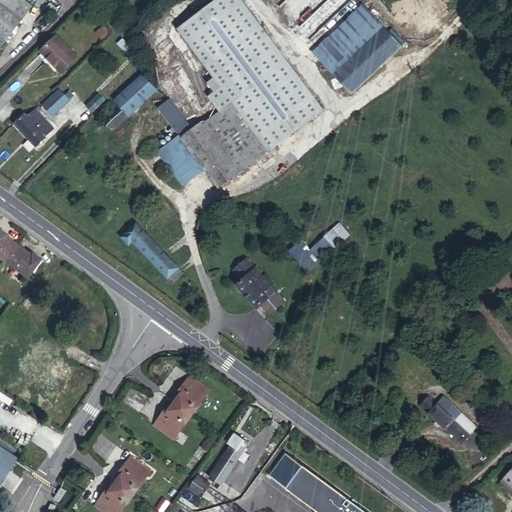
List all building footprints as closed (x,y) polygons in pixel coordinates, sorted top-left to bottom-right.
[(0,0),(0,15),(18,29),(34,7),(27,0),(0,0)] [(242,0),(217,0),(179,29),(215,78),(209,83),(215,91),(209,98),(218,110),(230,99),(271,154),(327,111),(242,0)] [(363,6),(314,50),(351,92),(401,46),(363,6)] [(0,57),(18,29),(0,15),(0,57)] [(59,30),(39,49),(61,70),(79,52),(59,30)] [(116,97),(120,100),(131,116),(159,90),(142,73),(116,97)] [(71,101),(56,86),(39,102),(54,116),(71,101)] [(194,128),(172,99),(159,108),(177,134),(180,138),(194,128)] [(131,116),(120,100),(115,105),(125,120),(131,116)] [(218,110),(202,123),(232,162),(239,172),(268,150),(230,100),(218,110)] [(125,120),(115,105),(102,118),(114,129),(125,120)] [(27,115),(24,111),(13,121),(36,144),(45,135),(42,131),(49,124),(34,107),(27,115)] [(194,128),(180,138),(211,178),(232,162),(202,123),(194,128)] [(177,134),(155,151),(181,185),(203,168),(180,138),(177,134)] [(232,162),(211,178),(218,188),(239,172),(232,162)] [(167,278),(177,268),(135,224),(119,237),(127,246),(132,242),(152,263),(167,278)] [(0,256),(7,261),(19,245),(6,235),(8,233),(0,226),(0,256)] [(334,226),(325,234),(335,244),(344,236),(334,226)] [(335,244),(325,234),(302,254),(312,265),(335,244)] [(31,254),(19,245),(7,261),(29,277),(43,258),(34,251),(31,254)] [(242,280),(237,284),(257,307),(260,305),(269,315),(284,301),(270,285),(273,282),(265,274),(262,277),(245,258),(233,269),(242,280)] [(39,361),(11,341),(0,357),(28,376),(39,361)] [(65,380),(39,361),(28,376),(55,395),(65,380)] [(180,398),(177,403),(194,415),(211,393),(191,378),(178,396),(180,398)] [(441,425),(461,444),(477,428),(455,407),(448,415),(429,397),(420,407),(436,421),(433,424),(437,428),(441,425)] [(158,424),(177,438),(194,415),(177,403),(174,407),(171,406),(158,424)] [(254,445),(239,435),(233,444),(237,447),(217,479),(228,486),(254,445)] [(0,452),(0,481),(14,462),(0,452)] [(325,511),(372,511),(293,454),(276,476),(325,511)] [(119,478),(115,483),(133,495),(149,473),(130,458),(116,476),(119,478)] [(511,468),(496,483),(509,495),(511,493),(511,468)] [(200,476),(192,489),(206,497),(213,484),(200,476)] [(96,504),(107,511),(120,511),(133,495),(115,483),(112,487),(110,486),(96,504)] [(67,489),(61,486),(57,493),(54,498),(60,501),(67,489)]
